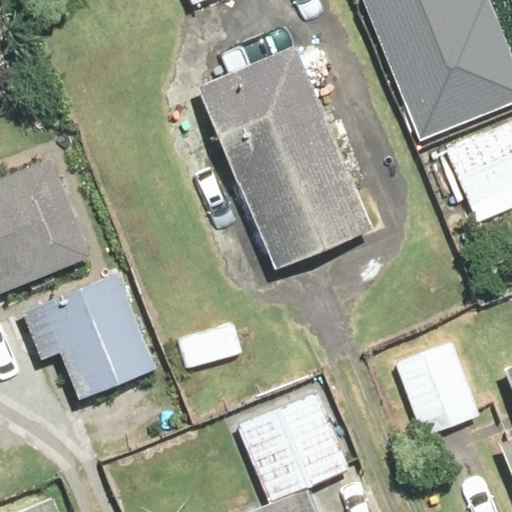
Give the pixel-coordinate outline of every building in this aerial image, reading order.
[(511,57),(487,0),(374,0),(426,122),(511,86),(511,57)] [(0,6),(0,54),(15,49),(0,6)] [(289,45),(188,88),(267,274),(369,231),(289,45)] [(511,124),(451,150),(479,218),(511,203),(511,124)] [(0,177),(0,293),(83,261),(42,160),(0,177)] [(127,276),(28,313),(45,360),(68,352),(86,401),(163,372),(127,276)] [(245,321),(185,338),(194,369),(253,352),(245,321)] [(464,342),(402,364),(430,445),(493,422),(464,342)] [(511,438),(493,446),(511,492),(511,438)] [(306,511),(298,492),(248,511),(306,511)] [(63,511),(58,498),(24,511),(63,511)]
